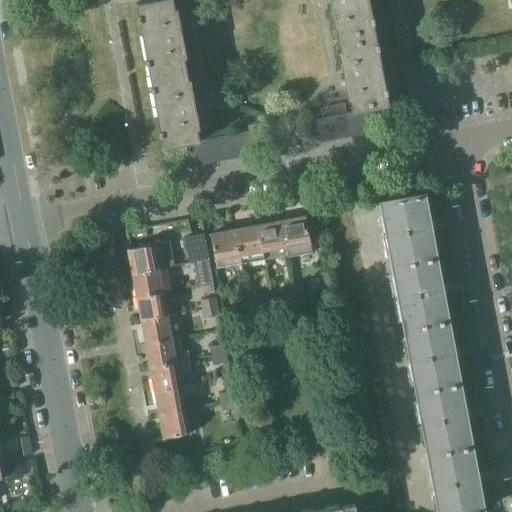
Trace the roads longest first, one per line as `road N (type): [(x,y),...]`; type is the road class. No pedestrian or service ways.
road 1 (residential): [(26,224),(449,147)]
road 2 (residential): [(511,462),(449,147)]
road 3 (tertiary): [(82,511),(26,224)]
road 4 (residential): [(176,511),(351,478)]
road 5 (tertiary): [(26,224),(0,83)]
